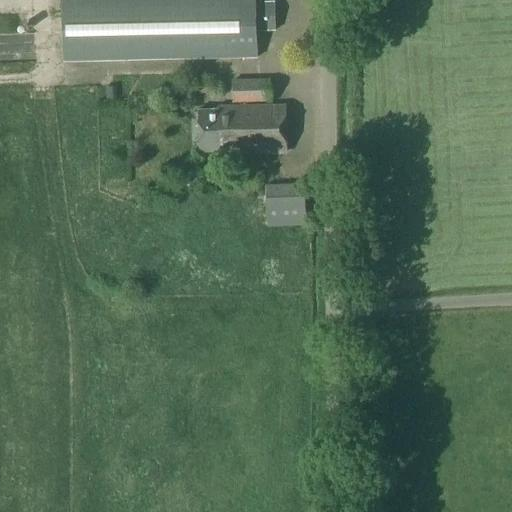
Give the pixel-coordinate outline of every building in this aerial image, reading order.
[(61,0),(63,62),(257,58),(256,32),(275,31),(274,3),(255,3),(255,0),(61,0)] [(276,100),(275,83),(237,85),(238,101),(276,100)] [(106,100),(114,99),(113,87),(105,88),(106,100)] [(198,112),(199,152),(231,151),(231,155),(286,154),(285,108),(230,109),(230,111),(198,112)] [(266,186),(267,227),(305,227),(304,186),(266,186)] [(162,192),(148,192),(148,204),(162,205),(162,192)]
